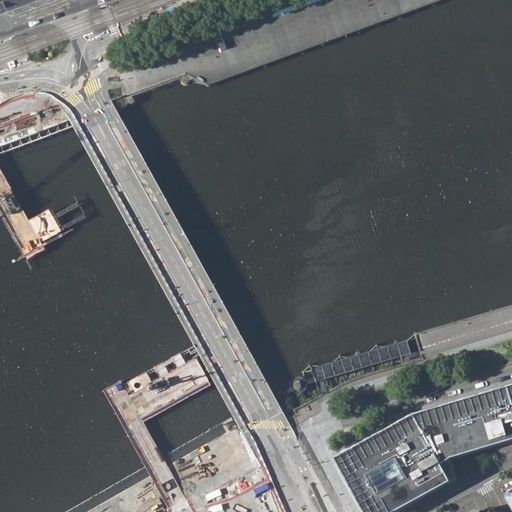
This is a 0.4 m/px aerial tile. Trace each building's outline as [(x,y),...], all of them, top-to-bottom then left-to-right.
[(0,0),(0,8),(22,0),(0,0)] [(217,34),(215,35),(221,51),(224,50),(227,49),(220,32),(217,34)] [(181,81),(181,84),(183,87),(187,88),(189,86),(191,83),(190,80),(188,78),(185,78),(183,79),(181,81)] [(128,101),(128,104),(130,106),(133,107),(136,106),(137,103),(137,100),(135,98),(132,97),(129,98),(128,101)] [(292,385),(292,388),(294,391),(298,392),(300,390),(302,387),(301,384),(299,382),(296,382),(294,383),(292,385)] [(438,464),(448,461),(511,443),(511,442),(511,388),(413,418),(438,464)] [(242,406),(242,409),(244,412),(247,413),(250,411),(252,408),(251,405),(249,403),(246,403),(243,404),(242,406)] [(333,460),(361,511),(395,511),(453,479),(448,461),(438,464),(413,418),(333,460)]
